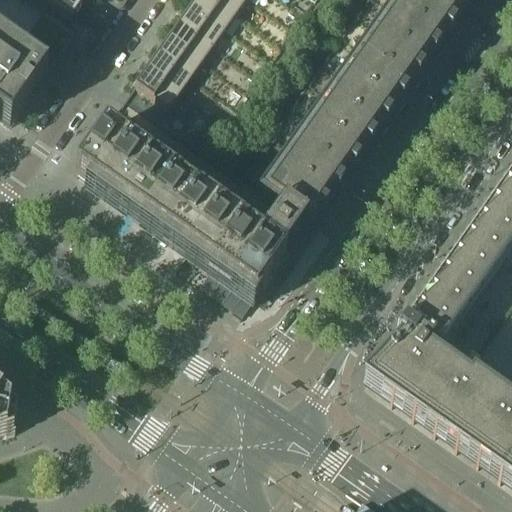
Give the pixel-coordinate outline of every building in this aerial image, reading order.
[(0,0),(0,56),(8,62),(11,57),(42,78),(59,54),(60,55),(61,55),(62,55),(63,55),(63,54),(64,54),(64,53),(74,39),(64,32),(18,0),(0,0)] [(80,10),(65,0),(31,0),(69,26),(80,10)] [(87,0),(65,0),(80,10),(87,0)] [(371,0),(234,194),(120,113),(73,179),(87,189),(82,195),(251,314),(260,302),(257,300),(469,0),(371,0)] [(234,24),(200,0),(194,9),(192,7),(186,14),(189,16),(223,41),(234,24)] [(245,9),(233,0),(199,0),(200,0),(234,24),(245,9)] [(251,0),(233,0),(245,9),(251,0)] [(223,41),(189,16),(183,23),(181,21),(175,30),(178,32),(212,56),(223,41)] [(212,56),(178,32),(172,40),(169,38),(164,46),(167,48),(201,72),(212,56)] [(201,72),(167,48),(161,56),(158,54),(153,62),(155,63),(190,88),(201,72)] [(0,126),(8,132),(18,118),(45,81),(42,78),(11,57),(8,62),(0,56),(0,126)] [(190,88),(155,63),(150,71),(147,70),(142,77),(144,79),(179,103),(190,88)] [(179,103),(144,79),(139,87),(136,85),(131,93),(133,95),(133,96),(167,120),(179,103)] [(249,85),(243,92),(250,97),(256,90),(249,85)] [(511,180),(391,353),(395,355),(365,386),(361,391),(388,411),(410,426),(412,427),(431,441),(433,442),(453,456),(455,458),(474,471),(484,478),(492,484),(499,489),(511,498),(511,180)] [(0,442),(13,438),(16,418),(0,407),(0,442)]
